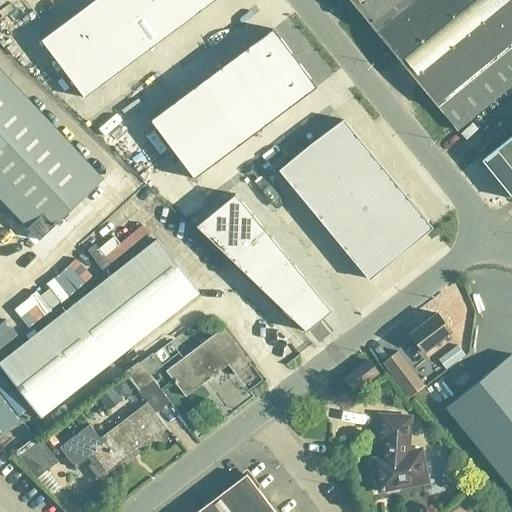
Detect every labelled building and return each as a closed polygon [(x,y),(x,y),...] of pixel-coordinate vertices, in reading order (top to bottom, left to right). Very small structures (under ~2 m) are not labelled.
[(97,0),(41,42),(84,99),(214,0),(97,0)] [(471,0),(445,0),(441,4),(437,0),(433,0),(400,28),(416,46),(471,0)] [(501,7),(509,0),(471,0),(416,46),(431,65),(467,35),(462,29),(471,21),(476,27),(488,18),(491,22),(505,11),(501,7)] [(193,180),(315,89),(272,30),(149,122),(193,180)] [(511,75),(511,37),(507,41),(511,45),(499,55),(504,61),(494,69),(490,63),(454,93),(469,111),(511,75)] [(102,181),(0,72),(0,201),(38,242),(102,181)] [(511,75),(469,111),(485,129),(511,106),(511,75)] [(109,99),(93,110),(102,122),(117,112),(109,99)] [(341,120),(278,172),(368,282),(431,229),(341,120)] [(511,137),(481,162),(511,200),(511,137)] [(330,313),(234,196),(195,228),(305,333),(330,313)] [(156,241),(0,364),(0,371),(39,421),(198,294),(156,241)] [(59,302),(69,297),(60,279),(50,284),(59,302)] [(423,354),(450,334),(436,315),(409,336),(423,354)] [(250,367),(222,330),(165,373),(184,398),(227,366),(235,378),(250,367)] [(463,356),(456,347),(438,361),(444,370),(463,356)] [(424,388),(397,353),(382,364),(409,399),(424,388)] [(445,409),(488,462),(511,492),(511,357),(510,356),(445,409)] [(377,374),(368,362),(343,381),(352,393),(377,374)] [(123,374),(139,395),(154,384),(138,363),(123,374)] [(121,402),(117,397),(111,389),(95,401),(106,414),(121,402)] [(98,482),(106,476),(166,430),(146,404),(99,440),(88,426),(58,449),(74,470),(91,457),(95,462),(87,468),(98,482)] [(410,418),(379,415),(376,442),(383,443),(382,460),(373,462),(375,472),(372,476),(374,487),(378,490),(379,493),(382,492),(386,495),(398,492),(400,489),(426,483),(419,452),(407,454),(410,418)] [(35,480),(57,463),(40,441),(18,458),(35,480)] [(198,511),(272,511),(245,476),(198,511)]
